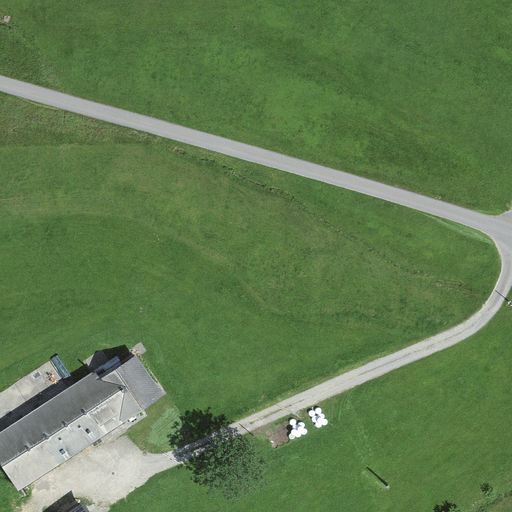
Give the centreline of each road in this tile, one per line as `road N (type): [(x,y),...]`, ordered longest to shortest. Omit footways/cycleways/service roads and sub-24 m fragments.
road 1 (unclassified): [(511,234),(0,84)]
road 2 (track): [(509,233),(511,264),(484,320),(226,442),(153,467)]
